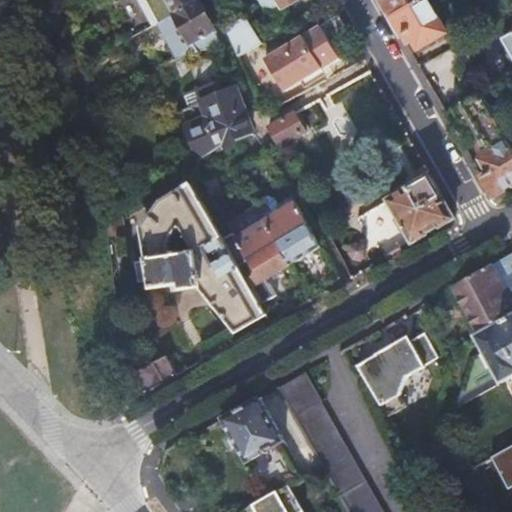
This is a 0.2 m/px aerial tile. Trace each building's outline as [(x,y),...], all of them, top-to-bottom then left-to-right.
[(149,24),(157,20),(175,12),(197,0),(146,0),(142,2),(139,4),(149,24)] [(157,20),(177,60),(219,45),(216,33),(197,0),(175,12),(157,20)] [(264,0),(260,3),(269,19),(302,0),(264,0)] [(380,0),(390,18),(421,0),(380,0)] [(446,33),(427,0),(421,0),(390,18),(405,43),(413,39),(417,49),(446,33)] [(339,16),(337,13),(262,55),(281,91),(300,80),(322,67),(341,57),(330,39),(347,30),(339,16)] [(246,15),(225,26),(230,36),(238,55),(261,41),(246,15)] [(511,36),(503,42),(511,57),(511,36)] [(322,67),(300,80),(303,85),(325,73),(322,67)] [(251,135),(235,90),(223,94),(218,82),(195,90),(199,103),(180,110),(195,159),(206,156),(209,155),(222,145),(251,135)] [(480,93),(444,112),(455,132),(471,123),(477,120),(493,148),(487,152),(478,156),(484,165),(477,170),(493,197),(511,186),(511,148),(489,108),(480,93)] [(293,113),(267,128),(278,147),(304,132),(293,113)] [(477,120),(471,123),(487,152),(493,148),(477,120)] [(407,232),(413,243),(454,219),(429,176),(426,178),(424,174),(408,184),(411,188),(358,220),(376,251),(407,232)] [(184,176),(170,185),(175,191),(155,206),(137,229),(143,263),(131,265),(135,285),(146,284),(149,291),(150,291),(176,286),(177,292),(199,290),(232,334),(265,316),(259,306),(236,266),(213,227),(184,176)] [(306,226),(294,204),(290,207),(282,192),(278,190),(273,189),(265,192),(261,196),(255,207),(264,221),(276,243),(306,226)] [(255,207),(254,204),(213,227),(236,266),(276,243),(264,221),(255,207)] [(101,227),(104,246),(123,234),(114,219),(101,227)] [(306,226),(276,243),(288,265),(318,248),(306,226)] [(276,243),(236,266),(259,306),(274,297),(264,279),(288,265),(276,243)] [(511,257),(495,267),(511,298),(511,297),(511,257)] [(495,267),(456,289),(483,338),(511,320),(511,297),(511,298),(495,267)] [(503,385),(506,383),(511,395),(511,320),(483,338),(480,340),(479,340),(486,352),(473,359),(460,398),(499,377),(503,385)] [(359,367),(388,419),(407,408),(401,397),(409,379),(427,368),(426,367),(440,360),(427,335),(413,343),(410,338),(377,356),(378,357),(359,367)] [(123,371),(128,405),(176,377),(165,357),(135,374),(131,367),(123,371)] [(306,374),(280,390),(340,501),(346,511),(386,511),(371,485),(306,374)] [(456,409),(503,385),(499,377),(460,398),(456,409)] [(258,402),(222,422),(247,466),(260,459),(267,472),(291,458),(258,402)] [(511,448),(490,460),(506,488),(511,484),(511,448)] [(300,511),(287,490),(248,511),(300,511)]
